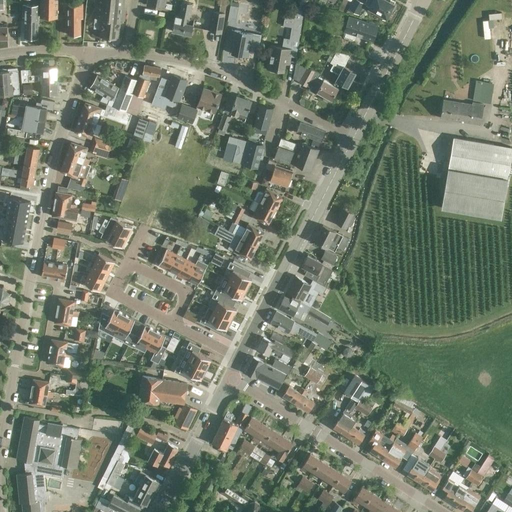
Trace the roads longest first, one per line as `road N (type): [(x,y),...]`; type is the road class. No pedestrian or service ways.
road 1 (residential): [(439,511),(229,378)]
road 2 (tertiary): [(239,357),(351,138)]
road 3 (residential): [(127,54),(216,71),(351,138)]
road 4 (residential): [(31,278),(50,170),(91,51)]
road 5 (tertiary): [(351,138),(420,0)]
road 6 (tertiary): [(159,511),(229,378)]
road 7 (residential): [(13,371),(41,376),(57,282),(31,278)]
